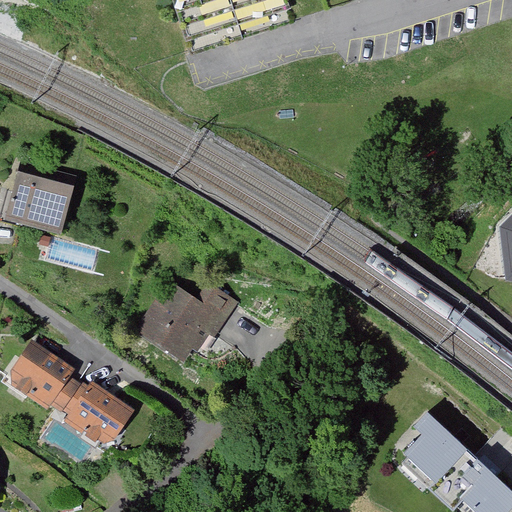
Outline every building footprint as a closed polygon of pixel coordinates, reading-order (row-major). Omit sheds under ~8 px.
[(285,0),(178,0),(194,49),(291,17),(285,0)] [(77,177),(21,162),(5,222),(62,236),(77,177)] [(511,216),(500,229),(507,284),(511,284),(511,216)] [(197,299),(169,282),(136,332),(185,364),(194,351),(197,353),(209,335),(215,338),(238,303),(207,283),(197,299)] [(71,374),(35,349),(12,383),(48,407),(52,402),(76,418),(72,424),(109,449),(131,415),(94,390),(89,398),(65,383),(71,374)] [(511,511),(511,491),(430,416),(413,434),(422,442),(405,460),(441,494),(455,479),(470,493),(459,505),(466,511),(511,511)]
